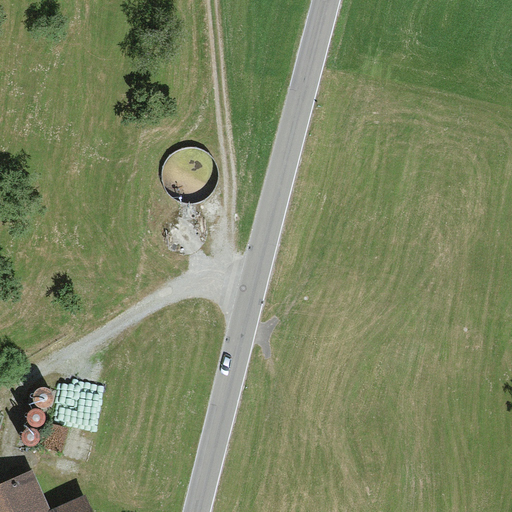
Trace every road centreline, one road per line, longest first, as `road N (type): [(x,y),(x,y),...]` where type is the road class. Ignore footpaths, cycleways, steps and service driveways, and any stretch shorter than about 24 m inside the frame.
road 1 (tertiary): [(321,0),(194,511)]
road 2 (unknown): [(255,272),(155,299),(34,376),(11,416),(1,462)]
road 3 (track): [(255,272),(231,268),(205,0)]
